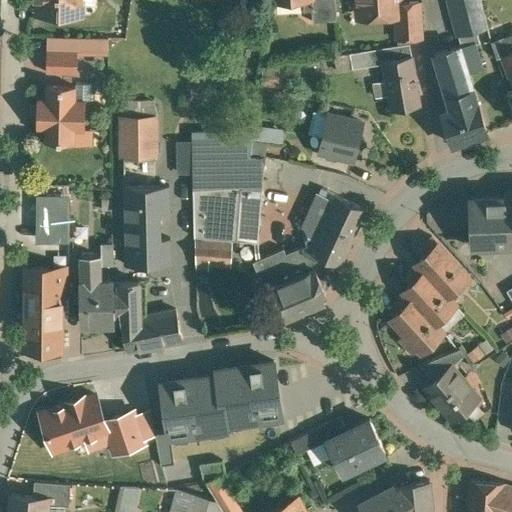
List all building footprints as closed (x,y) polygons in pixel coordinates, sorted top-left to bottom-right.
[(38,0),(39,14),(81,15),(80,0),(38,0)] [(334,0),(303,0),(304,13),(312,12),(313,23),(337,21),(334,0)] [(400,0),(356,0),(357,3),(363,2),(364,18),(395,16),(402,15),(401,4),(400,0)] [(480,0),(450,0),(449,0),(458,35),(476,31),(488,28),(480,0)] [(421,2),(401,4),(402,15),(395,16),(397,39),(424,38),(421,2)] [(476,31),(458,35),(461,47),(462,47),(480,45),(476,31)] [(511,50),(508,52),(503,38),(497,41),(492,42),(497,59),(501,56),(503,55),(502,63),(511,86),(511,89),(508,91),(511,101),(511,50)] [(410,44),(350,54),(353,69),(384,64),(383,61),(412,56),(410,44)] [(476,101),(459,47),(435,55),(448,96),(447,96),(451,111),(443,114),(453,145),(487,133),(477,101),(476,101)] [(77,51),(48,50),(47,72),(76,73),(77,51)] [(412,56),(383,61),(384,64),(392,111),(420,106),(412,56)] [(76,86),(46,86),(46,99),(38,98),(37,128),(45,128),(45,138),(57,139),(56,142),(63,142),(63,139),(74,139),(75,129),(85,129),(86,100),(76,99),(76,86)] [(154,111),(119,112),(119,152),(154,152),(154,111)] [(363,123),(328,115),(320,152),(324,153),(327,158),(335,159),(339,156),(354,160),(363,123)] [(222,155),(193,156),(194,189),(220,187),(222,155)] [(251,157),(223,155),(222,155),(220,187),(247,186),(251,157)] [(194,189),(193,189),(195,237),(258,242),(265,157),(251,156),(251,157),(247,186),(220,187),(194,189)] [(122,182),(124,263),(170,262),(169,233),(159,233),(158,208),(168,208),(167,181),(122,182)] [(366,208),(337,195),(334,200),(320,193),(304,226),(309,237),(316,239),(312,250),(313,252),(317,255),(339,265),(340,265),(366,208)] [(71,194),(38,194),(38,244),(48,245),(44,268),(68,268),(69,244),(70,244),(71,194)] [(511,197),(504,198),(471,199),(473,242),(495,241),(495,244),(511,243),(511,197)] [(468,276),(432,236),(422,245),(428,253),(417,263),(455,304),(456,304),(448,295),(468,276)] [(308,244),(286,253),(284,248),(258,259),(262,269),(257,271),(265,290),(270,288),(283,319),(301,312),(298,304),(326,292),(325,290),(328,288),(339,265),(317,255),(313,252),(312,250),(316,239),(309,237),(307,242),(308,244)] [(99,256),(83,256),(83,283),(100,282),(99,256)] [(455,304),(417,263),(418,265),(409,273),(416,280),(405,291),(442,332),(443,331),(435,323),(455,304)] [(44,268),(26,268),(25,348),(61,349),(62,294),(69,294),(69,268),(68,268),(44,268)] [(114,282),(100,282),(83,283),(81,283),(82,324),(115,323),(114,282)] [(145,310),(139,311),(138,282),(131,282),(123,283),(123,282),(114,282),(115,323),(121,322),(127,351),(182,340),(176,310),(146,315),(145,310)] [(442,332),(405,291),(404,291),(406,292),(396,301),(403,308),(392,319),(421,351),(442,332)] [(272,358),(212,366),(220,422),(280,414),(272,358)] [(212,366),(160,374),(168,430),(220,422),(212,366)] [(478,398),(452,366),(426,388),(453,419),(478,398)] [(94,392),(40,411),(53,447),(106,429),(94,392)] [(341,418),(291,442),(298,454),(328,440),(327,439),(346,430),(341,418)] [(346,430),(327,439),(328,440),(343,473),(386,453),(370,419),(346,430)] [(305,511),(298,498),(272,511),(241,511),(220,475),(206,482),(224,511),(305,511)] [(71,484),(35,481),(34,497),(48,498),(47,504),(65,506),(69,506),(71,484)] [(504,484),(470,481),(467,511),(511,511),(511,487),(505,485),(504,484)] [(430,482),(399,487),(393,485),(359,504),(363,511),(432,511),(432,504),(430,482)] [(131,491),(124,490),(122,499),(130,501),(131,491)] [(223,511),(217,501),(177,490),(170,511),(223,511)] [(34,497),(12,495),(10,511),(64,511),(65,506),(47,504),(48,498),(34,497)]
